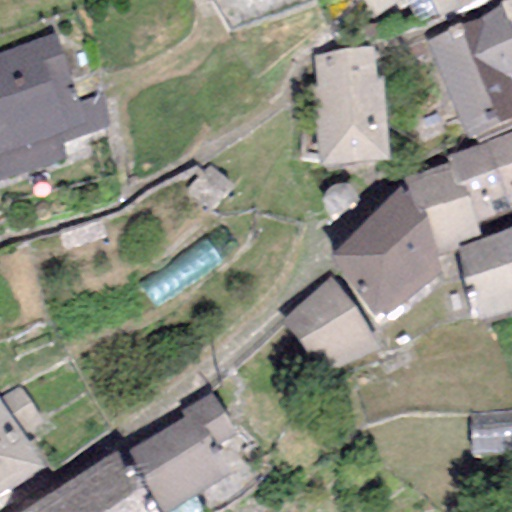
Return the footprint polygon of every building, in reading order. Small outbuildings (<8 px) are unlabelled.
[(427,0),(436,19),(478,0),(427,0)] [(511,2),(499,7),(511,44),(511,2)] [(511,44),(499,7),(425,41),(467,141),(474,137),(476,143),(511,127),(511,44)] [(54,33),(0,51),(0,183),(65,161),(59,143),(109,126),(98,96),(78,103),(54,33)] [(373,47),(312,54),(316,90),(310,90),(318,166),(390,159),(381,80),(377,80),(373,47)] [(445,156),(448,163),(454,190),(462,188),(474,223),(511,208),(511,133),(488,144),(445,156)] [(409,189),(402,191),(416,213),(424,211),(443,272),(446,279),(463,272),(457,247),(481,238),(474,223),(462,188),(454,190),(448,163),(403,179),(409,189)] [(363,221),(412,296),(443,272),(424,211),(416,213),(402,191),(399,186),(363,221)] [(412,296),(363,221),(328,257),(377,321),(412,296)] [(474,322),(511,308),(511,226),(481,238),(457,247),(463,272),(474,322)] [(332,274),(281,320),(329,377),(381,349),(332,274)] [(0,495),(45,468),(23,433),(39,423),(16,387),(0,396),(0,495)] [(183,419),(128,451),(164,511),(171,511),(200,495),(209,511),(211,511),(261,483),(209,395),(179,413),(183,419)] [(511,428),(479,429),(479,464),(511,463),(511,428)] [(114,453),(24,511),(154,511),(127,471),(126,471),(114,453)]
